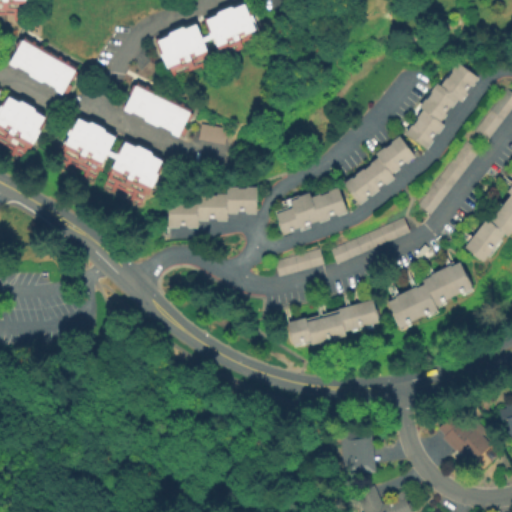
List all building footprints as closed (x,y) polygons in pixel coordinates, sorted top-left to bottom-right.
[(26,0),(26,22),(14,21),(15,15),(0,14),(0,0),(26,0)] [(159,41),(169,36),(171,33),(183,28),(187,29),(196,25),(202,39),(210,35),(209,33),(212,32),(207,20),(217,16),(219,12),(231,7),(235,8),(244,4),(250,16),(252,15),(254,20),(252,21),(261,42),(223,58),(214,37),(203,42),(212,63),(175,79),(166,58),(163,59),(161,54),(164,53),(159,41)] [(10,63),(23,40),(75,70),(62,94),(57,90),(56,87),(45,81),(42,82),(31,75),(30,72),(19,66),(15,66),(10,63)] [(407,133),(414,124),(415,125),(420,119),(419,118),(425,110),(421,107),(427,98),(429,99),(434,93),(432,91),(439,82),(443,85),(448,78),(449,79),(455,71),(453,70),(459,62),(482,78),(475,87),(474,86),(469,92),(471,94),(464,103),(460,100),(454,108),(453,107),(448,113),(449,114),(444,122),(447,125),(441,134),(439,133),(435,140),(436,141),(429,150),(407,133)] [(136,86),(190,112),(179,136),(173,133),(172,130),(161,125),(158,126),(146,120),(145,117),(133,111),(131,113),(124,110),(136,86)] [(511,91),(511,109),(488,141),(475,130),(508,88),(511,91)] [(0,109),(1,106),(4,108),(10,97),(19,103),(23,102),(35,109),(36,112),(45,118),(38,129),(41,130),(38,135),(36,133),(22,162),(12,156),(15,150),(0,141),(0,114),(1,113),(0,112),(0,109)] [(126,142),(136,147),(139,146),(151,152),(152,156),(162,161),(156,173),(159,174),(156,178),(154,177),(142,206),(131,201),(133,195),(118,187),(115,192),(105,187),(118,159),(109,155),(95,184),(83,177),(85,171),(69,163),(66,170),(57,165),(71,135),(69,134),(71,129),(73,130),(79,118),(89,123),(92,122),(104,128),(106,132),(115,137),(109,150),(117,154),(118,153),(120,154),(126,142)] [(202,124),(227,128),(225,144),(199,139),(202,124)] [(361,206),(345,184),(353,177),(355,179),(358,176),(357,175),(365,168),(366,170),(373,165),(372,164),(380,157),(378,154),(386,147),(387,148),(394,143),(393,142),(401,136),(418,157),(409,164),(408,163),(402,168),(403,169),(394,175),(397,178),(388,185),(387,184),(381,189),(382,190),(373,197),(372,195),(369,197),(370,199),(361,206)] [(481,150),(432,215),(418,204),(467,140),(481,150)] [(170,228),(170,201),(181,201),(181,203),(190,203),(190,201),(199,201),(199,194),(210,194),(210,196),(219,196),(219,194),(229,194),(229,187),(240,187),(240,189),(248,189),(248,187),(259,187),(259,214),(248,214),(248,212),(239,212),(239,214),(230,214),(230,221),(219,221),(219,219),(210,219),(210,221),(201,221),(201,228),(189,228),(189,227),(181,227),(181,228),(170,228)] [(278,214),(294,209),(292,201),(301,198),(300,197),(311,193),(313,198),(322,194),(323,196),(331,193),(330,191),(341,188),(350,213),(339,217),(339,215),(331,218),(331,220),(321,223),(320,222),(311,225),(313,228),(303,232),(301,228),(296,230),(297,232),(295,233),(295,235),(286,238),(278,214)] [(511,190),(511,239),(509,236),(488,264),(468,248),(490,219),(493,222),(511,197),(511,194),(510,193),(511,190)] [(412,232),(338,264),(331,249),(405,216),(412,232)] [(325,264),(280,277),(275,261),(321,248),(325,264)] [(463,263),(476,292),(465,297),(464,294),(448,302),(450,304),(439,309),(441,313),(430,319),(429,316),(413,323),(415,326),(403,332),(389,303),(398,298),(398,297),(419,287),(419,289),(426,285),(425,281),(434,277),(433,275),(453,265),(454,267),(463,263)] [(341,314),(340,309),(377,300),(383,324),(348,333),(349,338),(314,348),(313,344),(296,348),(289,323),(308,318),(309,322),(341,314)] [(511,430),(509,418),(503,419),(500,409),(509,406),(508,403),(511,402),(511,430)] [(474,462),(459,447),(457,449),(444,436),(447,434),(440,427),(464,404),(489,427),(483,434),(492,444),(474,462)] [(340,475),(338,456),(344,456),(342,432),(373,428),(378,471),(340,475)] [(362,511),(365,510),(357,492),(375,484),(383,503),(397,497),(395,493),(406,489),(416,511),(362,511)]
